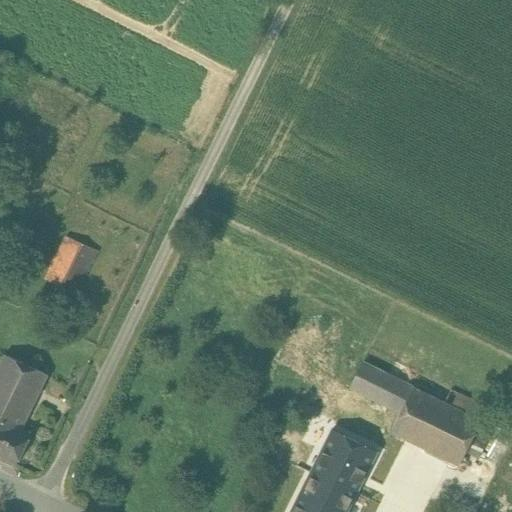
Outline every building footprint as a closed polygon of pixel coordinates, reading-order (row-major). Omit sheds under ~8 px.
[(47,280),(81,296),(103,249),(69,233),(47,280)] [(47,373),(7,353),(0,367),(0,383),(34,400),(47,373)] [(420,394),(359,365),(346,390),(398,416),(389,436),(455,468),(464,450),(478,422),(420,394)] [(484,408),(426,380),(420,394),(478,422),(484,408)] [(34,400),(0,383),(0,417),(20,428),(34,400)] [(0,417),(0,458),(14,466),(30,433),(20,428),(0,417)] [(492,429),(478,422),(464,450),(478,457),(492,429)] [(328,429),(320,445),(342,455),(365,467),(373,451),(328,429)] [(320,445),(296,496),(317,506),(342,455),(320,445)] [(342,455),(317,506),(328,511),(343,511),(365,467),(342,455)] [(328,511),(317,506),(296,496),(287,511),(328,511)]
